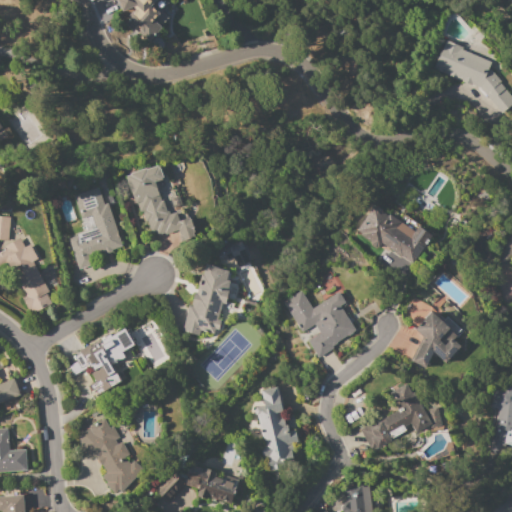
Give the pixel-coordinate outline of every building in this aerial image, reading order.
[(143,13),(135,6),(120,11),(116,0),(155,0),(150,6),(159,13),(153,20),(164,29),(151,44),(131,26),(143,13)] [(446,41),(463,48),(462,50),(491,62),(488,69),(489,70),(490,69),(500,82),(499,83),(511,97),(511,103),(501,113),(479,87),(457,78),(456,80),(449,76),(450,75),(440,71),(439,73),(432,70),(438,55),(440,56),(446,41)] [(8,122),(30,146),(45,132),(23,108),(8,122)] [(125,177),(130,175),(129,174),(146,168),(146,170),(160,166),(164,176),(166,175),(173,197),(178,195),(182,205),(170,208),(176,225),(150,233),(146,222),(145,222),(141,212),(139,212),(136,204),(134,204),(125,177)] [(97,188),(103,204),(107,203),(122,246),(111,250),(112,251),(103,254),(103,253),(87,258),(89,266),(78,270),(67,238),(85,232),(72,196),(97,188)] [(374,205),(383,211),(382,212),(388,216),(388,215),(414,232),(418,226),(432,235),(411,264),(381,243),(377,248),(355,233),(374,205)] [(0,216),(9,217),(7,241),(0,240),(0,216)] [(0,252),(5,250),(3,246),(19,238),(24,247),(29,245),(37,259),(32,261),(37,271),(36,271),(47,292),(45,293),(51,304),(30,315),(19,294),(23,292),(8,262),(0,266),(0,252)] [(221,250),(241,241),(250,263),(237,268),(233,257),(226,260),(225,258),(220,261),(217,253),(222,251),(221,250)] [(181,331),(189,306),(192,307),(192,306),(191,305),(195,293),(196,293),(201,275),(202,275),(205,263),(217,267),(217,268),(228,271),(228,273),(231,274),(229,279),(230,279),(227,292),(228,292),(225,305),(222,304),(217,319),(221,320),(218,330),(214,329),(213,335),(200,331),(198,336),(181,331)] [(300,291),(311,309),(338,292),(345,303),(339,306),(356,332),(346,338),(346,337),(331,346),(333,348),(318,358),(307,341),(319,333),(313,325),(301,332),(282,303),(300,291)] [(443,366),(431,354),(424,369),(411,362),(423,338),(414,329),(431,312),(449,330),(439,340),(444,345),(450,338),(460,347),(443,366)] [(89,352),(89,351),(88,350),(89,349),(90,348),(96,344),(96,343),(110,334),(111,336),(124,328),(134,344),(122,352),(125,357),(111,366),(120,381),(109,388),(108,387),(96,394),(94,391),(91,393),(90,391),(92,391),(88,385),(90,384),(82,371),(74,376),(69,367),(76,362),(75,360),(74,360),(72,358),(80,353),(82,356),(89,352)] [(20,394),(0,401),(0,384),(13,378),(20,394)] [(487,452),(496,420),(497,408),(491,408),(495,378),(511,379),(511,446),(504,444),(500,456),(487,452)] [(359,429),(372,422),(374,426),(379,423),(379,421),(399,410),(389,393),(408,383),(431,425),(416,433),(410,423),(403,427),(402,425),(387,433),(392,442),(377,450),(376,448),(370,450),(359,429)] [(260,390),(278,387),(284,418),(283,418),(284,426),(285,425),(286,431),(295,429),(298,442),(289,444),(289,447),(292,447),(293,452),(290,453),(292,460),(267,465),(265,458),(261,459),(259,446),(263,446),(256,407),(263,405),(260,390)] [(119,482),(113,488),(102,477),(105,474),(101,465),(100,465),(96,457),(98,456),(80,457),(78,432),(90,431),(88,427),(104,418),(109,427),(112,425),(119,438),(115,440),(117,444),(121,442),(129,455),(123,458),(129,464),(133,461),(142,470),(126,487),(119,482)] [(0,429),(6,429),(8,451),(25,450),(26,470),(0,471),(0,429)] [(191,465),(205,470),(205,468),(216,471),(215,477),(222,479),(223,475),(237,479),(230,503),(207,496),(206,499),(196,496),(198,489),(189,486),(186,481),(191,465)] [(167,503),(159,495),(177,476),(184,484),(183,485),(184,486),(167,503)] [(347,511),(344,487),(366,484),(370,511),(347,511)] [(1,511),(0,511),(0,496),(22,495),(23,507),(24,507),(24,511),(1,511)] [(492,511),(505,501),(511,501),(511,511),(492,511)]
